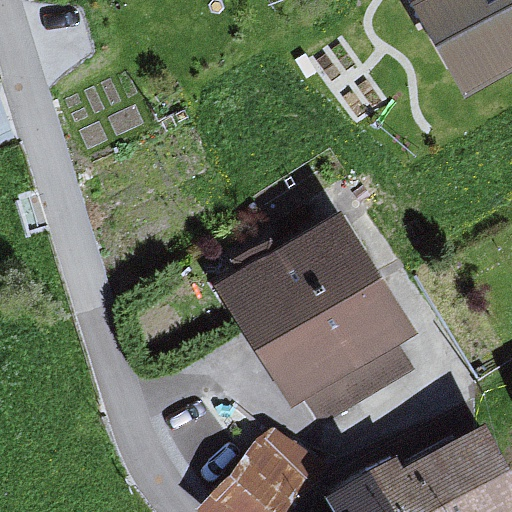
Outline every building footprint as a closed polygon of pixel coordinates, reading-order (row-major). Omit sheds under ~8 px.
[(511,0),(411,0),(450,83),(511,54),(511,0)] [(0,85),(0,142),(19,136),(0,85)] [(302,213),(190,284),(267,405),(379,333),(302,213)] [(350,386),(411,354),(398,330),(337,362),(350,386)] [(511,369),(484,384),(511,439),(511,369)] [(445,419),(348,472),(369,511),(491,511),(495,510),(445,419)] [(290,498),(265,511),(358,511),(326,453),(279,479),(290,498)]
